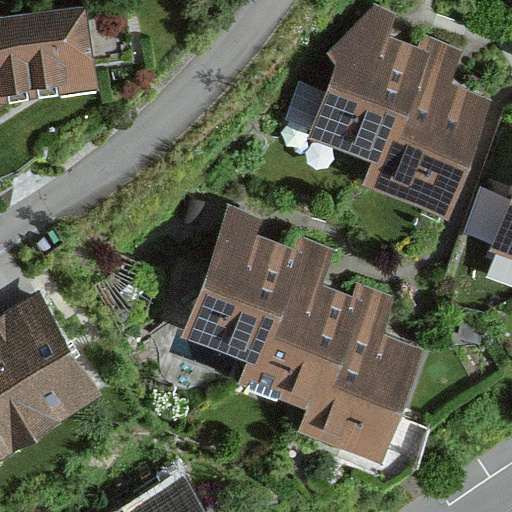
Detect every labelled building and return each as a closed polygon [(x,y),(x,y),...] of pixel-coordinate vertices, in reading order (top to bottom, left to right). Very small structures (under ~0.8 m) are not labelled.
[(90,4),(0,15),(0,99),(100,87),(90,4)] [(332,44),(343,59),(318,134),(381,155),(370,190),(448,215),(489,90),(448,77),(456,53),(398,34),(403,30),(386,6),(332,44)] [(511,204),(494,261),(511,266),(511,204)] [(419,349),(361,330),(374,292),(304,270),(315,235),(231,207),(190,335),(253,355),(244,382),(315,405),(305,433),(383,458),(419,349)] [(0,441),(101,375),(41,286),(0,312),(0,441)] [(208,511),(188,481),(141,511),(208,511)]
